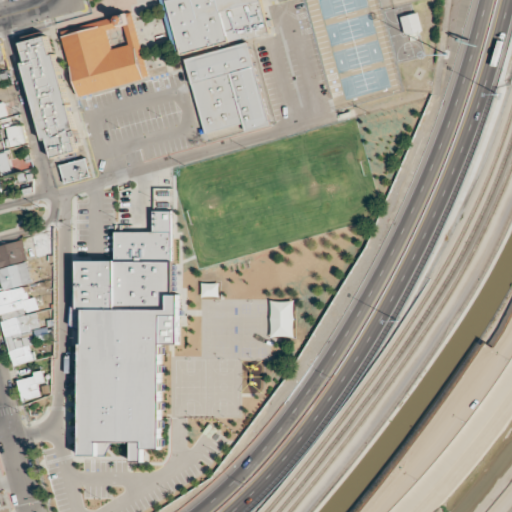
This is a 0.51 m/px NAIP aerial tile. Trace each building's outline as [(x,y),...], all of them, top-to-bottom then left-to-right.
[(160,0),(171,46),(179,44),(181,53),(269,33),(261,0),(160,0)] [(78,96),(149,79),(133,12),(93,22),(94,26),(63,34),(78,96)] [(77,151),(52,35),(22,42),(26,62),(25,62),(42,140),(48,139),(52,157),(77,151)] [(269,124),(249,43),(186,58),(205,133),(243,123),(245,130),(269,124)] [(6,127),(8,146),(26,144),(24,125),(6,127)] [(0,176),(12,173),(6,152),(0,153),(0,176)] [(60,165),(65,183),(91,176),(87,158),(60,165)] [(172,188),(154,188),(154,201),(172,201),(172,188)] [(79,259),(79,454),(97,454),(97,441),(137,441),(137,449),(161,449),(161,344),(179,344),(179,293),(172,293),(172,207),(151,207),(151,229),(112,229),(112,259),(79,259)] [(0,245),(0,266),(28,260),(23,240),(0,245)] [(0,277),(3,290),(32,283),(27,262),(0,268),(0,277)] [(0,312),(11,366),(34,361),(31,345),(34,345),(31,329),(40,327),(37,312),(26,315),(25,312),(38,310),(35,297),(27,299),(24,287),(0,291),(0,312)] [(43,382),(42,374),(18,378),(21,400),(40,397),(38,383),(43,382)]
